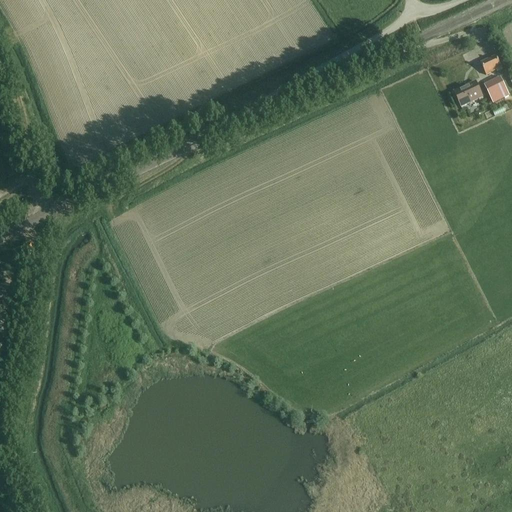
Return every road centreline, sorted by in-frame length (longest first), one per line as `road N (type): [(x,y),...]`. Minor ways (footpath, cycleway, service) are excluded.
road 1 (tertiary): [(244,123),(508,0)]
road 2 (unclassified): [(244,123),(269,96),(412,9),(456,0)]
road 3 (tertiary): [(43,216),(244,123)]
road 4 (unclassified): [(0,402),(16,370),(43,216)]
